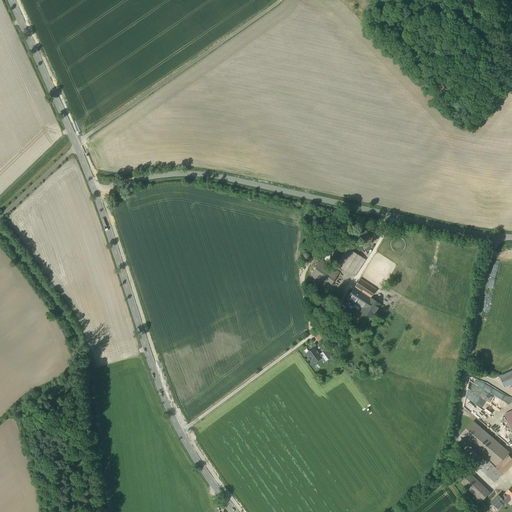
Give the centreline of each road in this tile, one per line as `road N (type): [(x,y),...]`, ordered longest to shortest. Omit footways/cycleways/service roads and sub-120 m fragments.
road 1 (unclassified): [(95,193),(202,174),(498,237)]
road 2 (unclassified): [(498,237),(447,473),(406,511)]
road 3 (secondary): [(95,193),(180,431)]
road 4 (secondary): [(10,0),(95,193)]
road 5 (unclassified): [(180,431),(312,334)]
